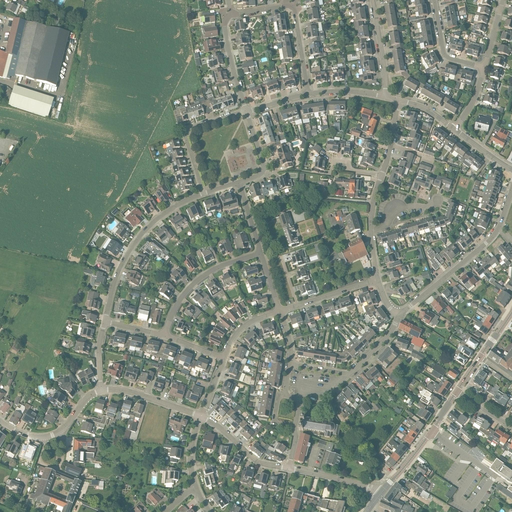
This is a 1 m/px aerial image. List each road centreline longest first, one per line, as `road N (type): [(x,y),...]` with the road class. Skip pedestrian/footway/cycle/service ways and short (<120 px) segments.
road 1 (residential): [(105,321),(132,245),(166,211),(204,193)]
road 2 (residential): [(307,93),(295,10),(231,13)]
road 3 (residential): [(289,363),(351,372),(398,315)]
road 4 (residential): [(164,334),(198,278),(261,252)]
road 5 (residential): [(398,315),(498,228)]
road 6 (tertiary): [(379,494),(456,391)]
road 7 (residential): [(204,193),(186,131),(246,111)]
